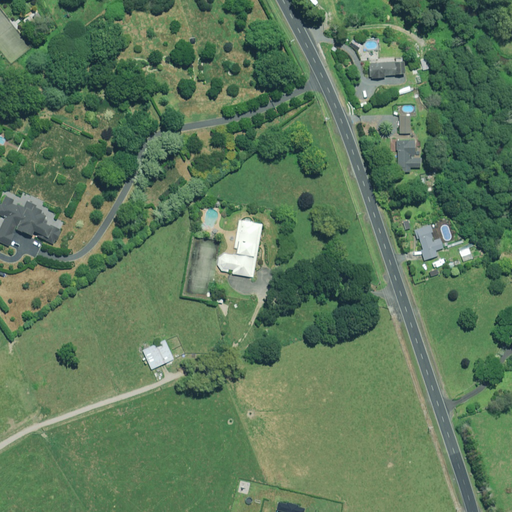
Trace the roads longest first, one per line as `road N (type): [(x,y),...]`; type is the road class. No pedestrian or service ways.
road 1 (primary): [(282,0),(357,162),(474,511)]
road 2 (unknown): [(401,292),(378,294),(315,275),(282,291),(255,285)]
